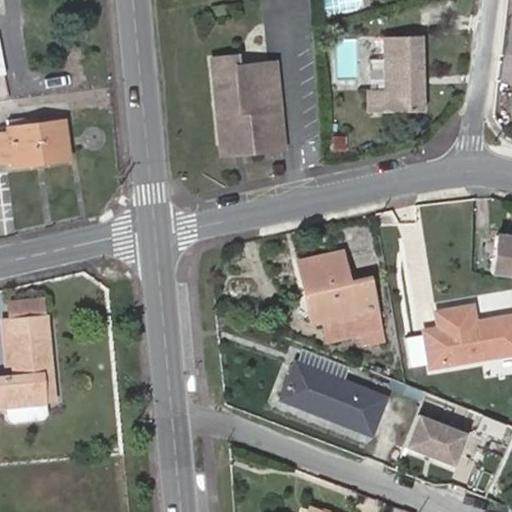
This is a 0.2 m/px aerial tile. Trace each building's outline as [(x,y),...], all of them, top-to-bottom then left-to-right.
[(416,80),(422,80),(421,38),(384,38),(384,91),(368,91),(368,114),(423,112),(422,87),(416,88),(416,80)] [(238,55),(214,57),(222,142),(243,140),(244,150),(284,146),(276,61),(238,65),(238,55)] [(7,127),(26,125),(25,117),(6,119),(7,127)] [(69,159),(64,121),(26,125),(7,127),(7,132),(0,132),(0,162),(11,161),(12,165),(69,159)] [(346,137),(334,136),(333,151),(345,152),(346,137)] [(511,236),(497,235),(493,276),(511,277),(511,236)] [(315,290),(321,321),(326,319),(330,338),(373,330),(381,328),(371,280),(349,284),(343,254),(301,263),(307,292),(315,290)] [(313,323),(321,321),(315,290),(307,292),(313,323)] [(41,372),(50,372),(42,299),(7,302),(14,376),(17,406),(6,407),(7,419),(13,424),(42,421),(46,414),(45,403),(41,372)] [(471,309),(439,314),(442,330),(427,333),(433,366),(511,352),(511,317),(475,324),(471,309)] [(373,330),(361,333),(363,344),(383,341),(381,328),(373,330)] [(386,399),(298,366),(285,399),(373,433),(386,399)] [(53,402),(50,372),(41,372),(45,403),(53,402)] [(14,376),(0,376),(0,408),(6,407),(17,406),(14,376)] [(473,432),(424,413),(411,445),(460,465),(473,432)]
